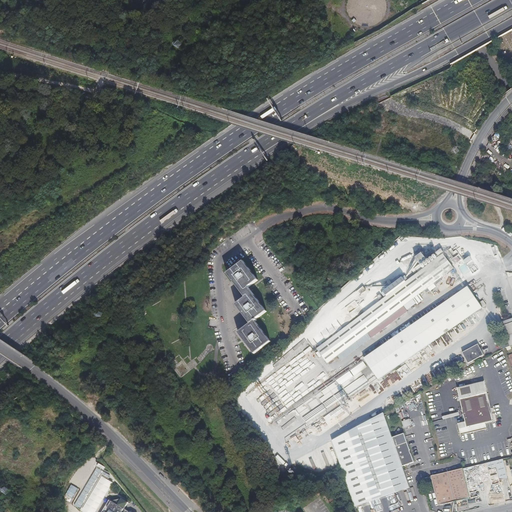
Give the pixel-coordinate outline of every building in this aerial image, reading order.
[(364,309),(362,311),(363,314),(317,349),(328,364),(377,326),(379,329),(382,327),(384,330),(402,316),(400,314),(402,312),(400,310),(454,269),(453,266),(447,251),(386,296),(379,288),(368,296),(375,305),(371,307),(368,304),(363,308),(364,309)] [(254,354),(271,341),(255,321),(267,311),(249,287),(259,280),(244,261),(227,273),(245,298),(236,305),(250,324),(239,333),(254,354)] [(479,302),(468,286),(364,359),(379,380),(487,305),(483,300),(479,302)] [(511,346),(511,318),(502,322),(510,347),(511,346)] [(218,320),(211,319),(209,326),(217,327),(218,320)] [(478,344),(462,352),(468,363),(484,355),(478,344)] [(325,413),(376,381),(363,361),(362,361),(359,356),(352,360),(355,366),(330,382),(331,384),(327,386),(332,395),(334,394),(337,398),(322,408),(325,413)] [(458,388),(460,399),(462,399),(461,396),(484,390),(485,394),(487,393),(484,382),(458,388)] [(459,423),(461,435),(487,428),(486,422),(494,420),(487,393),(485,394),(484,390),(461,396),(462,399),(460,399),(466,422),(459,423)] [(410,487),(404,470),(402,466),(414,462),(404,433),(393,437),(383,411),(331,439),(343,473),(355,506),(410,487)] [(409,419),(402,422),(405,428),(412,425),(409,419)] [(511,456),(503,458),(508,477),(511,476),(511,456)] [(480,464),(485,483),(508,477),(503,458),(480,464)] [(71,506),(77,510),(101,471),(94,467),(71,506)] [(460,468),(447,471),(454,501),(470,498),(463,468),(460,468)] [(102,471),(80,507),(87,511),(92,511),(111,482),(105,479),(108,475),(102,471)] [(431,475),(438,505),(454,501),(447,471),(431,475)] [(71,485),(68,490),(74,493),(77,488),(71,485)] [(68,494),(63,501),(69,505),(74,498),(68,494)] [(128,511),(124,509),(128,503),(122,498),(109,500),(101,511),(128,511)] [(98,511),(101,511),(109,500),(107,499),(98,511)]
